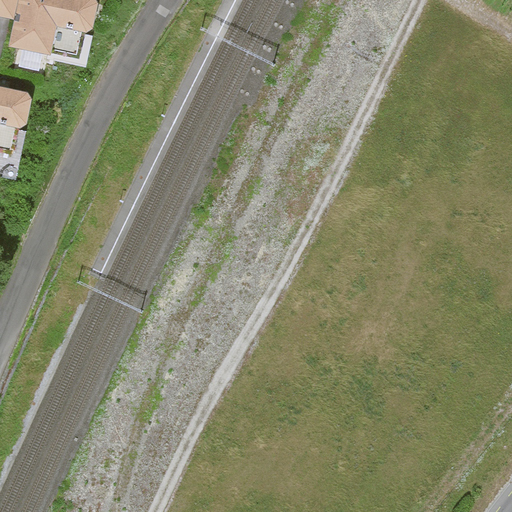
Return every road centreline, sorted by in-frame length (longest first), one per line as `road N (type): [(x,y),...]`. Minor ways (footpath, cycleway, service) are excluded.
road 1 (track): [(413,0),(300,244),(196,412),(151,511)]
road 2 (unclassified): [(167,0),(97,122),(0,347)]
road 3 (track): [(418,511),(511,390)]
